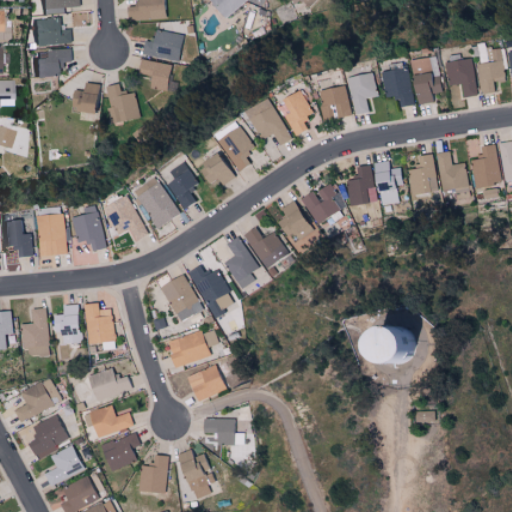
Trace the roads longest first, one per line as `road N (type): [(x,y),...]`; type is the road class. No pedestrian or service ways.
road 1 (residential): [(0,295),(128,281),(176,260),(314,167),(361,148),(511,123)]
road 2 (residential): [(128,281),(170,423)]
